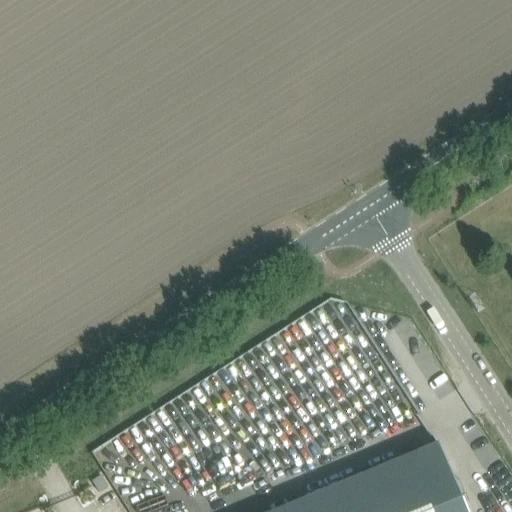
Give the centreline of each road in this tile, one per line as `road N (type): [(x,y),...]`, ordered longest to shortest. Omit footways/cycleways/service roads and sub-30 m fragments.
road 1 (tertiary): [(0,445),(365,209)]
road 2 (unclassified): [(511,428),(365,209)]
road 3 (tertiary): [(365,209),(511,115)]
